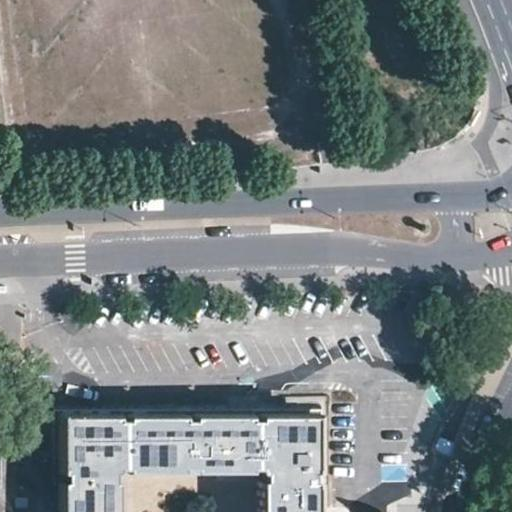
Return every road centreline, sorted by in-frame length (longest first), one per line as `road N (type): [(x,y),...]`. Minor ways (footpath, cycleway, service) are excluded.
road 1 (tertiary): [(0,259),(321,247),(458,255)]
road 2 (tertiary): [(457,196),(0,215)]
